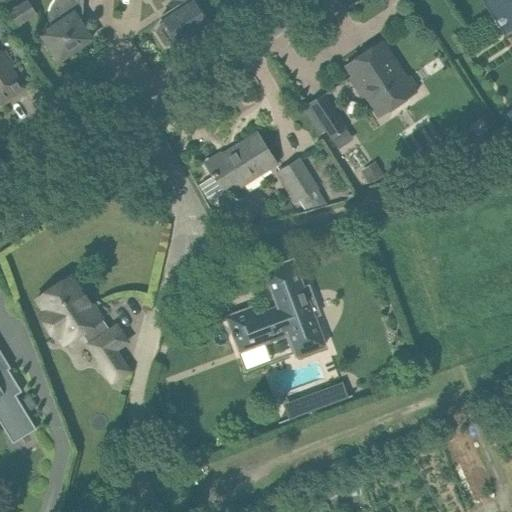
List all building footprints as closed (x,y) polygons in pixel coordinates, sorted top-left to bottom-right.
[(27,0),(6,14),(14,27),(36,13),(27,0)] [(82,25),(83,0),(54,0),(54,1),(53,3),(52,4),(51,7),(50,9),(50,10),(50,13),(50,15),(50,17),(50,18),(51,20),(52,23),(54,26),(42,34),(47,42),(45,44),(57,62),(91,38),(82,25)] [(172,0),(168,3),(172,9),(162,16),(166,22),(161,25),(157,33),(164,43),(173,42),(177,40),(181,45),(210,26),(192,0),(172,0)] [(511,0),(485,0),(497,16),(495,17),(496,21),(498,25),(502,27),(503,26),(507,32),(511,28),(511,0)] [(417,85),(411,75),(408,77),(383,40),(346,64),(357,81),(354,83),(363,97),(366,95),(381,116),(418,92),(414,87),(417,85)] [(16,52),(21,59),(27,55),(22,48),(16,52)] [(0,98),(0,99),(23,84),(1,52),(0,52),(0,98)] [(323,93),(310,102),(333,137),(347,128),(323,93)] [(210,175),(212,178),(216,175),(227,193),(230,191),(232,195),(238,197),(245,193),(246,188),(243,183),(275,163),(257,134),(222,155),(221,153),(205,163),(212,174),(210,175)] [(299,158),(275,171),(294,201),(298,199),(301,206),(322,201),(316,188),(317,187),(299,158)] [(256,314),(253,306),(226,316),(239,351),(266,341),(264,335),(285,327),(296,356),(325,345),(293,259),(264,269),(277,306),(256,314)] [(36,298),(43,308),(46,312),(41,316),(54,336),(58,333),(64,342),(88,325),(96,336),(88,342),(97,356),(94,357),(111,382),(113,380),(129,370),(115,349),(127,341),(117,325),(110,330),(93,304),(91,305),(71,275),(36,298)] [(432,367),(511,337),(511,306),(444,332),(446,336),(423,344),(432,367)] [(8,369),(0,374),(0,415),(1,418),(0,418),(1,420),(2,419),(14,438),(33,427),(35,429),(36,428),(16,395),(22,391),(8,369)] [(343,382),(319,391),(326,409),(349,400),(343,382)]
